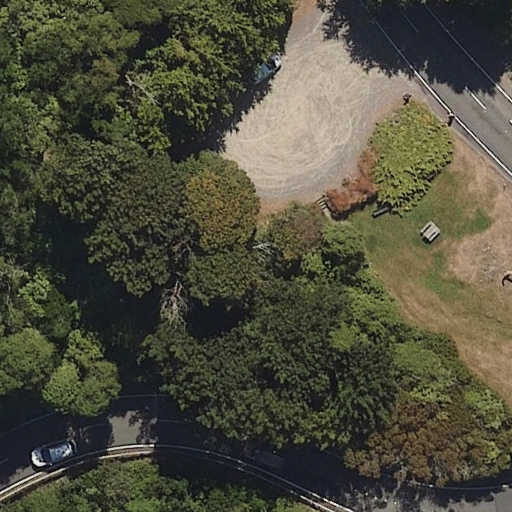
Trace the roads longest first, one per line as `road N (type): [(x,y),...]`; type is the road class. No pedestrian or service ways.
road 1 (secondary): [(438,511),(385,503),(178,420),(75,423),(0,460)]
road 2 (secondary): [(395,0),(511,137)]
